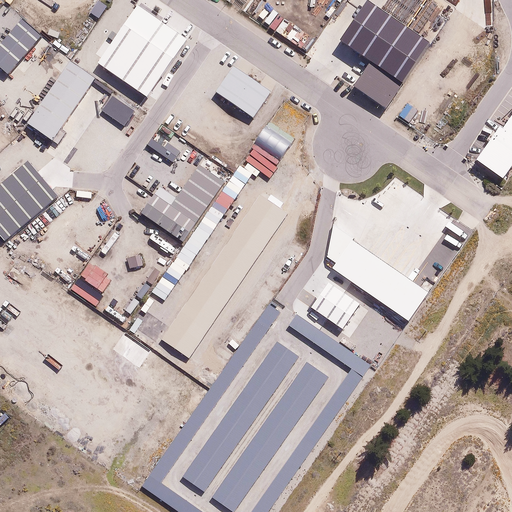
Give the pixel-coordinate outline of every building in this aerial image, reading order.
[(97,63),(146,97),(186,39),(137,5),(97,63)] [(42,36),(22,19),(0,43),(0,67),(8,74),(42,36)] [(95,78),(69,61),(27,123),(52,140),(95,78)] [(271,92),(234,67),(215,94),(252,120),(271,92)] [(112,97),(103,111),(124,126),(134,111),(112,97)] [(511,102),(471,161),(498,180),(511,159),(511,102)] [(148,144),(172,162),(180,151),(156,134),(148,144)] [(0,235),(5,241),(58,197),(29,161),(0,184),(0,235)] [(140,213),(183,242),(224,183),(199,165),(176,198),(159,186),(140,213)] [(333,268),(407,320),(427,291),(353,239),(333,268)] [(360,304),(329,282),(311,308),(342,329),(360,304)] [(168,511),(262,511),(364,365),(292,315),(283,328),(346,371),(247,511),(194,511),(155,485),(280,306),(269,299),(136,490),(168,511)] [(387,327),(364,360),(377,370),(400,337),(387,327)] [(294,359),(273,345),(178,481),(199,496),(294,359)] [(229,511),(322,378),(302,364),(207,501),(223,511),(229,511)]
